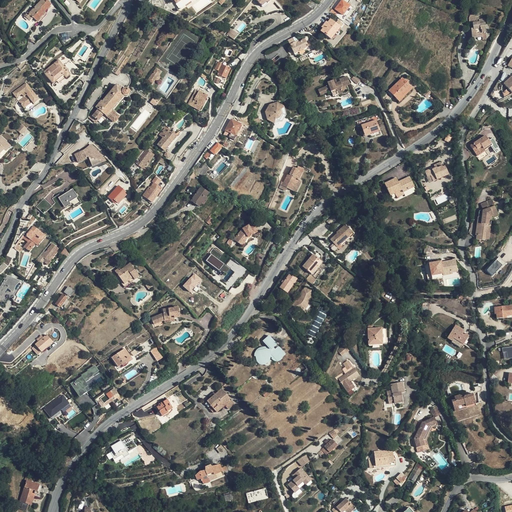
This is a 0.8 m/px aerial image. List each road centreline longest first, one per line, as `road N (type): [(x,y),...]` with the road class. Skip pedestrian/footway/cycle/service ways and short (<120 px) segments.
road 1 (unclassified): [(490,62),(444,124),(310,217),(221,346),(92,438),(51,511)]
road 2 (secondary): [(0,350),(79,253),(148,218),(213,129),(251,58),(329,0)]
road 3 (residential): [(490,62),(495,77),(460,144),(467,188),(461,251),(484,351)]
road 4 (residential): [(131,0),(0,250)]
